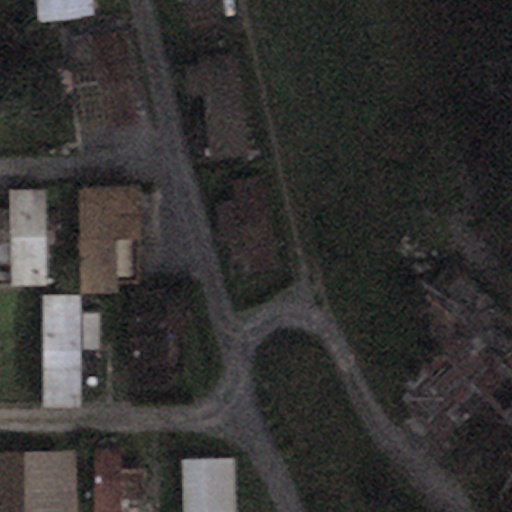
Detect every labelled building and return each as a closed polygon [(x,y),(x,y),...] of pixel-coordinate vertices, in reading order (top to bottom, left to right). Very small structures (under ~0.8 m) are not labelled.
[(90,123),(140,117),(130,22),(79,28),(90,123)] [(191,92),(203,90),(210,153),(253,148),(241,47),(186,53),(191,92)] [(232,230),(248,228),(252,266),(278,263),(268,166),(226,170),(232,230)] [(81,285),(122,284),(120,237),(145,236),(144,177),(78,179),(81,285)] [(53,276),(49,180),(10,182),(14,278),(53,276)] [(86,395),(82,284),(45,286),(49,396),(86,395)] [(192,382),(189,284),(133,285),(136,384),(192,382)] [(401,374),(440,428),(492,391),(511,418),(511,360),(480,317),(401,374)] [(94,443),(97,500),(136,498),(133,441),(94,443)] [(183,451),(186,511),(239,508),(236,449),(183,451)] [(0,511),(65,511),(65,459),(30,459),(30,482),(0,482),(0,511)]
